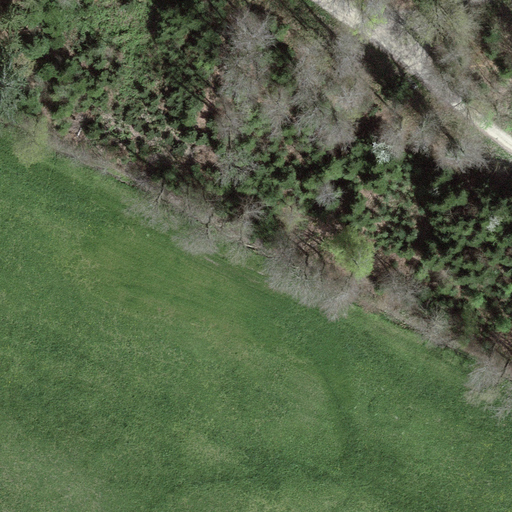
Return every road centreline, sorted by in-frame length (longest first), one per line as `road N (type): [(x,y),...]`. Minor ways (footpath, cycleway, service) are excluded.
road 1 (track): [(511,152),(317,0)]
road 2 (track): [(367,35),(491,0)]
